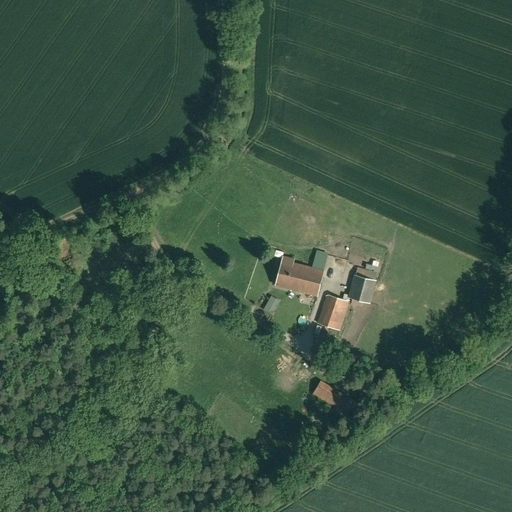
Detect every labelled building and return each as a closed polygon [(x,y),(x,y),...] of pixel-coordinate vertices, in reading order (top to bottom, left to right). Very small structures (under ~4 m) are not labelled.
[(315,251),(311,268),(325,271),(329,255),(315,251)] [(295,259),(283,256),(276,285),(294,290),(300,265),(300,264),(294,263),(295,259)] [(311,268),(300,265),(294,290),(318,296),(325,271),(311,268)] [(355,269),(353,276),(366,279),(374,281),(375,273),(355,269)] [(353,276),(351,276),(345,300),(350,301),(361,303),(366,279),(353,276)] [(262,309),(272,315),(280,300),(270,295),(262,309)] [(349,302),(333,297),(324,325),(339,330),(349,302)] [(361,303),(350,301),(348,307),(360,309),(362,303),(361,303)] [(321,382),(310,398),(342,420),(353,403),(321,382)]
